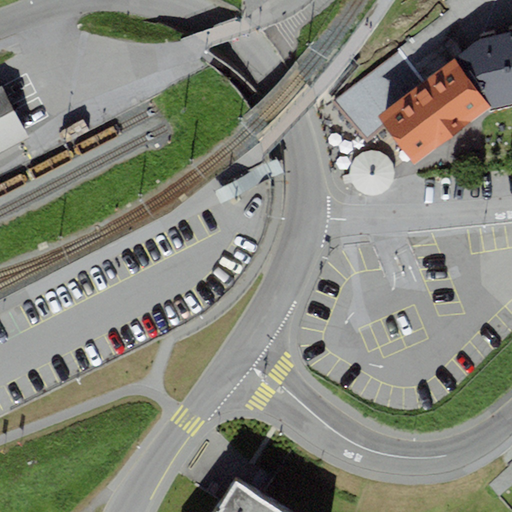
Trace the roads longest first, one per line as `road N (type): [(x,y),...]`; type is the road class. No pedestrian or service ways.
road 1 (tertiary): [(0,25),(67,3),(160,3),(199,16),(269,73),(298,126),(305,218),(279,291),(236,354)]
road 2 (residential): [(236,354),(314,419),(368,450),(451,454),(511,418)]
road 3 (tertiary): [(236,354),(127,511)]
